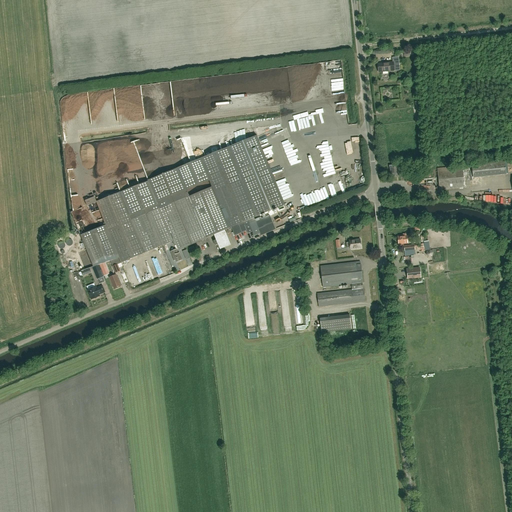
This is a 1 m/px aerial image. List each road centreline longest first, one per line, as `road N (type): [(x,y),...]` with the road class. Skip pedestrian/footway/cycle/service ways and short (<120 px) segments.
road 1 (unclassified): [(0,351),(376,193)]
road 2 (tertiary): [(412,511),(376,193)]
road 3 (tertiary): [(376,193),(353,0)]
road 4 (track): [(511,27),(364,45)]
